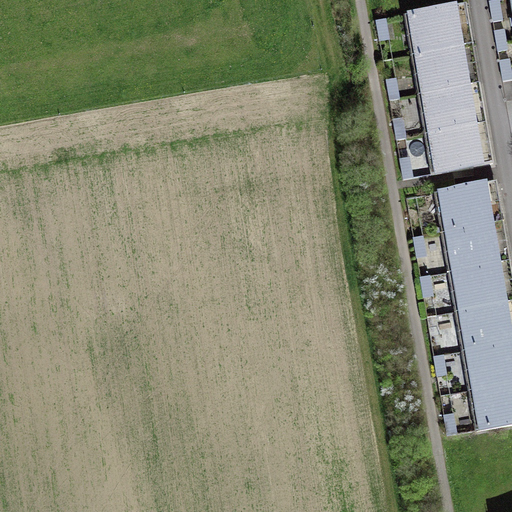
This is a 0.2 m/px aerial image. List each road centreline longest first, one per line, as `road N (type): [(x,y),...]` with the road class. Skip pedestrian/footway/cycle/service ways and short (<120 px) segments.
road 1 (track): [(446,511),(359,0)]
road 2 (residential): [(479,0),(511,194)]
